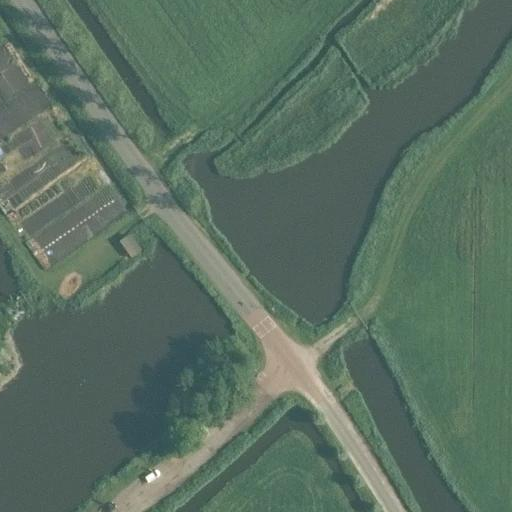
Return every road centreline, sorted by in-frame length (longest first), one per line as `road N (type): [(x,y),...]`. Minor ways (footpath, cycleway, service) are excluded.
road 1 (tertiary): [(391,511),(303,378),(174,221),(24,0)]
road 2 (track): [(303,378),(376,313),(415,215),(462,147),(511,101)]
